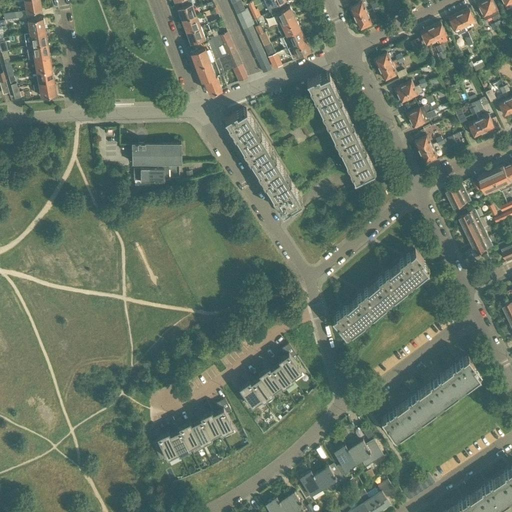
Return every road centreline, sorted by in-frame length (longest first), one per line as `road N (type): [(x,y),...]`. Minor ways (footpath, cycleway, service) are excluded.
road 1 (residential): [(308,279),(195,109)]
road 2 (residential): [(317,311),(276,330),(210,387),(156,415)]
road 3 (residential): [(205,511),(278,465),(344,404)]
road 4 (residential): [(344,404),(476,312)]
road 5 (residential): [(417,189),(348,48)]
road 6 (residential): [(308,279),(417,189)]
road 7 (residential): [(402,511),(511,437)]
